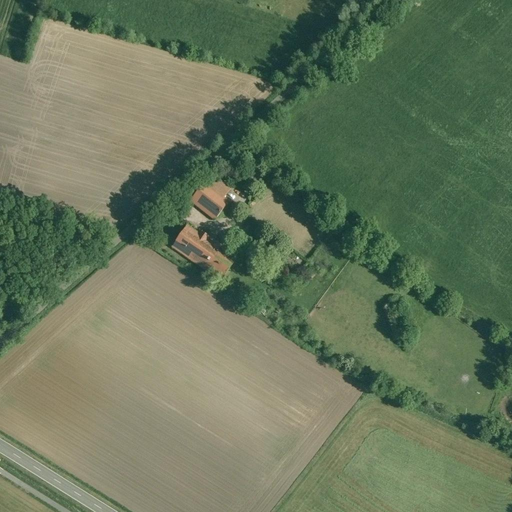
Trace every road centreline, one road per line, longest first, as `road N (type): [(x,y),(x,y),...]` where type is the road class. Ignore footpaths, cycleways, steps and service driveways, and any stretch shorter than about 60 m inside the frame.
road 1 (unclassified): [(397,0),(0,342)]
road 2 (tertiary): [(107,511),(0,444)]
